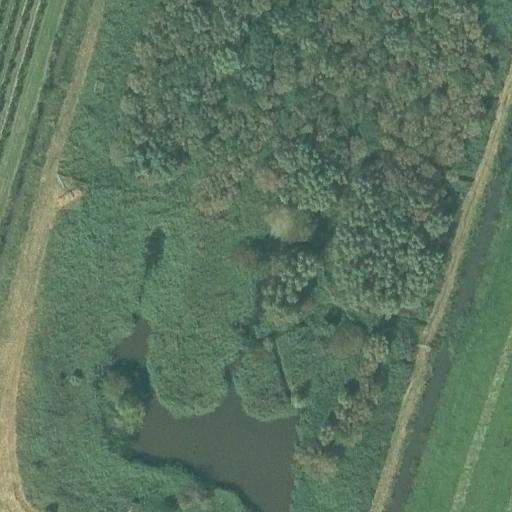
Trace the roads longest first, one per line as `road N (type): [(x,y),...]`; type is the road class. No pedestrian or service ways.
road 1 (track): [(324,217),(342,291),(407,321),(430,316),(365,511)]
road 2 (track): [(430,316),(511,60)]
